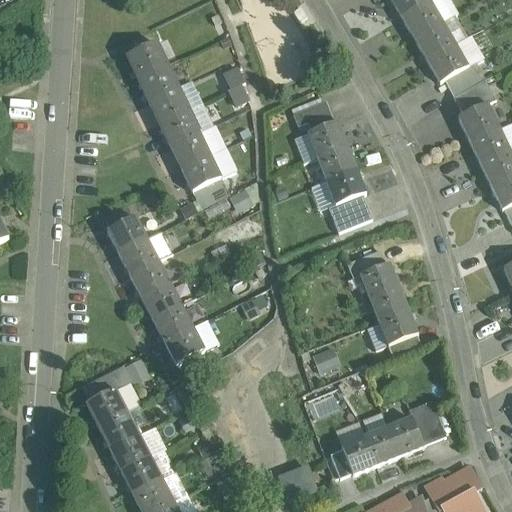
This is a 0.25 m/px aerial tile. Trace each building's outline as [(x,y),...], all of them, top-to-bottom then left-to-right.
[(427,0),(390,0),(403,21),(430,4),(427,0)] [(430,4),(403,21),(415,42),(443,26),(430,4)] [(443,26),(415,42),(427,64),(455,48),(443,26)] [(427,64),(440,87),(445,84),(469,70),(476,66),(482,63),(469,39),(455,48),(427,64)] [(156,45),(127,59),(138,82),(167,68),(156,45)] [(469,70),(445,84),(454,101),(485,83),(476,66),(469,70)] [(167,68),(138,82),(149,104),(178,91),(167,68)] [(238,69),(224,75),(238,108),(253,101),(238,69)] [(485,83),(454,101),(463,118),(488,107),(496,104),(485,83)] [(178,91),(149,104),(160,127),(189,113),(178,91)] [(325,105),(293,118),(298,130),(308,126),(312,136),(334,127),(325,105)] [(463,118),(458,121),(469,145),(470,145),(499,131),(488,107),(463,118)] [(189,113),(160,127),(171,150),(200,136),(189,113)] [(312,136),(307,137),(317,162),(348,150),(338,125),(312,136)] [(499,131),(470,145),(480,167),(510,154),(499,131)] [(200,136),(171,150),(181,172),(210,158),(200,136)] [(348,150),(317,162),(326,185),(356,173),(348,151),(348,150)] [(511,158),(510,154),(480,167),(491,190),(511,180),(511,158)] [(210,158),(181,172),(193,195),(222,181),(210,158)] [(326,185),(335,209),(335,210),(363,199),(366,197),(357,173),(356,173),(326,185)] [(511,180),(491,190),(502,214),(504,213),(511,209),(511,180)] [(363,199),(335,210),(335,209),(328,211),(338,237),(372,223),(363,199)] [(135,219),(107,234),(119,257),(147,242),(135,219)] [(0,244),(9,241),(0,223),(0,244)] [(147,242),(119,257),(130,279),(159,264),(147,242)] [(380,254),(347,267),(353,282),(360,279),(386,269),(380,254)] [(159,264),(130,279),(142,301),(170,287),(159,264)] [(386,269),(360,279),(369,303),(399,291),(390,267),(386,269)] [(170,287),(142,301),(153,324),(182,309),(170,287)] [(399,291),(369,303),(379,326),(408,314),(399,291)] [(182,309),(153,324),(165,346),(193,331),(182,309)] [(408,314),(379,326),(388,350),(417,339),(418,338),(408,314)] [(193,331),(165,346),(177,369),(205,354),(193,331)] [(417,339),(388,350),(393,361),(421,350),(417,339)] [(334,349),(313,357),(320,376),(341,368),(334,349)] [(115,393),(87,408),(99,431),(127,416),(115,393)] [(127,416),(99,431),(110,453),(139,438),(127,416)] [(412,421),(388,431),(400,461),(424,451),(412,421)] [(388,431),(365,440),(377,470),(400,461),(388,431)] [(139,438),(110,453),(122,475),(150,460),(139,438)] [(365,440),(341,450),(353,479),(377,470),(365,440)] [(150,460),(122,475),(133,497),(162,483),(150,460)] [(306,470),(280,481),(289,505),(316,494),(306,470)] [(162,483),(133,497),(140,511),(159,511),(173,505),(162,483)] [(173,505),(159,511),(192,511),(186,498),(173,505)] [(425,511),(422,501),(401,511),(425,511)]
